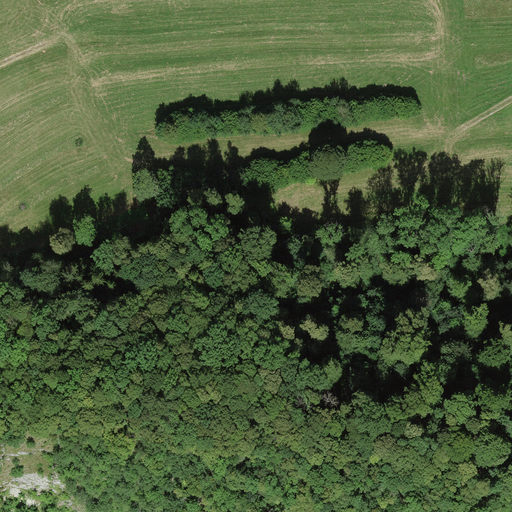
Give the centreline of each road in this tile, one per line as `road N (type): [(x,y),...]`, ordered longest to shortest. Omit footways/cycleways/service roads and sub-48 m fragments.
road 1 (track): [(63,36),(323,32),(441,139)]
road 2 (track): [(220,276),(511,307)]
